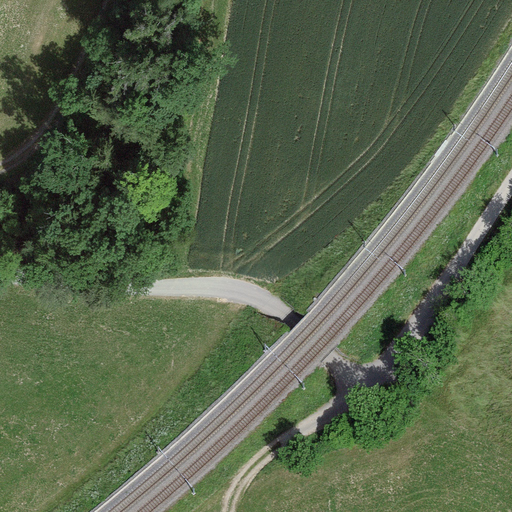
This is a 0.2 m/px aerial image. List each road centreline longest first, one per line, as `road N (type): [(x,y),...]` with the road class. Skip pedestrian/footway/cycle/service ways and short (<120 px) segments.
road 1 (unclassified): [(511,182),(410,336),(357,384),(298,322),(241,291),(122,287),(0,269)]
road 2 (track): [(238,511),(242,480),(357,384)]
